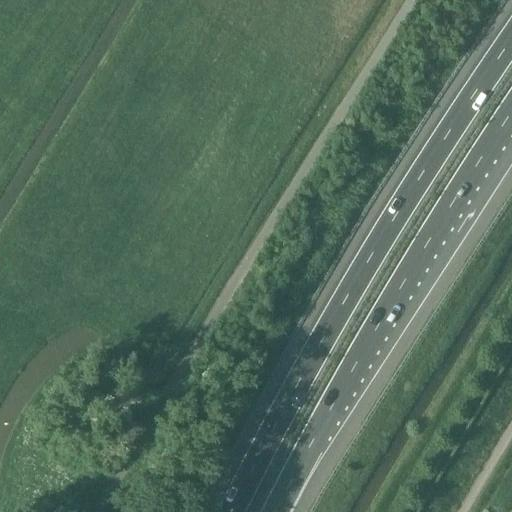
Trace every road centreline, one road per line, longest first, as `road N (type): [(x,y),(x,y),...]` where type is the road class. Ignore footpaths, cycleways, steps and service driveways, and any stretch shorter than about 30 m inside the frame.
road 1 (motorway): [(511,39),(365,264),(230,511)]
road 2 (motorway): [(275,511),(394,295),(511,107)]
